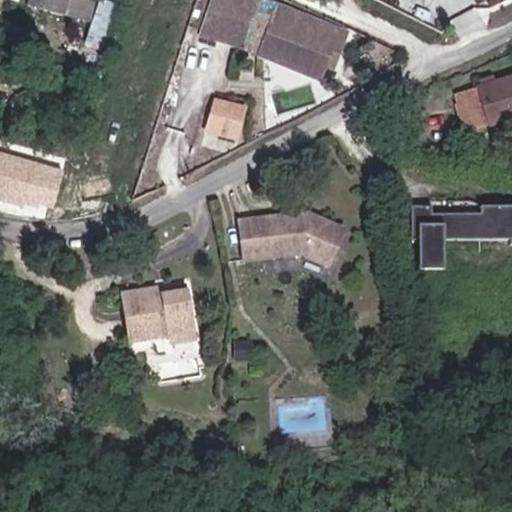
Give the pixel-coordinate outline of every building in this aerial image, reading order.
[(56,0),(17,0),(15,6),(48,21),(56,0)] [(97,0),(89,43),(105,46),(114,0),(97,0)] [(127,64),(157,73),(175,10),(146,2),(127,64)] [(175,10),(157,73),(267,107),(275,76),(295,81),(302,56),(207,28),(196,16),(175,10)] [(511,79),(497,83),(498,92),(511,88),(511,79)] [(511,88),(498,92),(497,83),(456,93),(459,106),(450,109),(457,132),(511,117),(511,88)] [(172,128),(182,90),(167,86),(156,123),(172,128)] [(206,131),(242,138),(249,102),(213,95),(206,131)] [(170,137),(172,128),(156,123),(147,152),(180,164),(187,142),(170,137)] [(0,148),(0,201),(52,215),(65,166),(0,148)] [(511,240),(511,206),(411,205),(410,268),(444,268),(444,239),(511,240)] [(300,213),(234,228),(242,269),(296,256),(324,266),(336,227),(300,213)] [(179,289),(149,293),(150,306),(181,302),(179,289)] [(150,306),(149,293),(115,298),(121,346),(164,340),(165,349),(187,346),(181,302),(150,306)]
